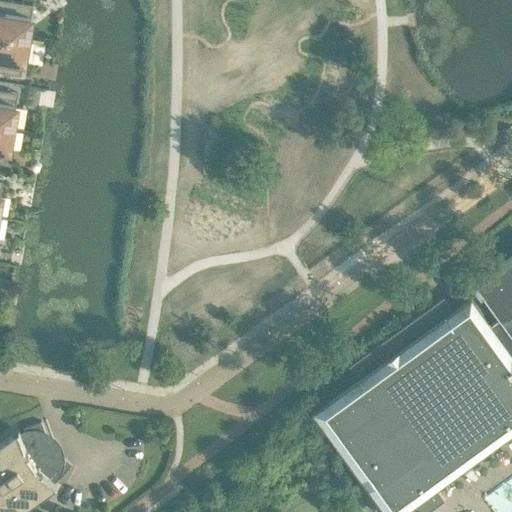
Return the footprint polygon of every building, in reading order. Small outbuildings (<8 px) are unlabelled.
[(0,0),(0,34),(27,39),(33,4),(11,0),(0,0)] [(27,39),(0,34),(0,71),(21,75),(27,39)] [(0,125),(12,127),(18,92),(0,88),(0,125)] [(12,127),(0,125),(0,161),(6,163),(12,127)] [(511,254),(465,289),(470,297),(511,352),(511,254)] [(458,267),(446,276),(455,288),(467,280),(458,267)] [(387,511),(425,511),(444,498),(435,485),(511,429),(511,352),(470,297),(453,309),(443,296),(349,364),(359,378),(323,403),(314,410),(387,511)] [(51,450),(47,444),(49,442),(41,420),(17,429),(18,430),(0,442),(0,511),(23,511),(20,507),(55,482),(56,483),(72,463),(54,448),(51,450)]
